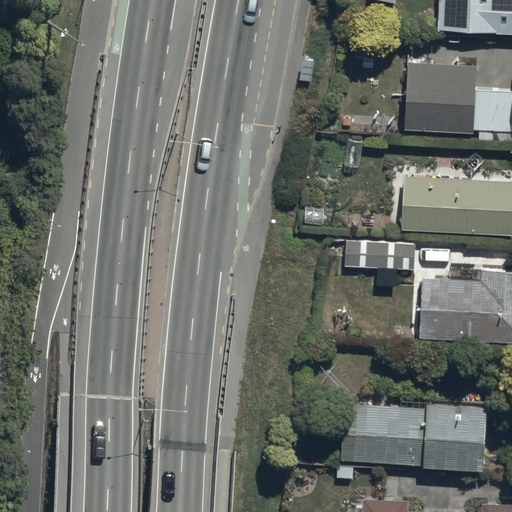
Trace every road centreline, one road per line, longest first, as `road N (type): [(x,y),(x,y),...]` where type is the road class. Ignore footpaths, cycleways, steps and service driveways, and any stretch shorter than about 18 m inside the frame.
road 1 (secondary): [(239,0),(205,206),(176,511)]
road 2 (secondary): [(100,511),(150,0)]
